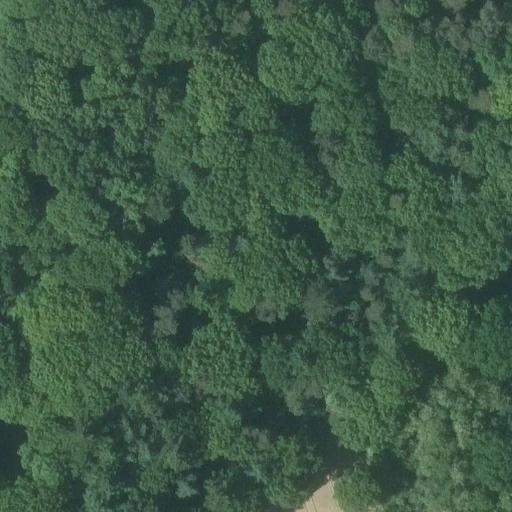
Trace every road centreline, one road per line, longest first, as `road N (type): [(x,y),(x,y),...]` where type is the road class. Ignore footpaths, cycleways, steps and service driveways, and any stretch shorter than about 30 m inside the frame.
road 1 (track): [(0,484),(142,167),(193,0)]
road 2 (track): [(262,511),(321,454),(453,221),(511,156)]
